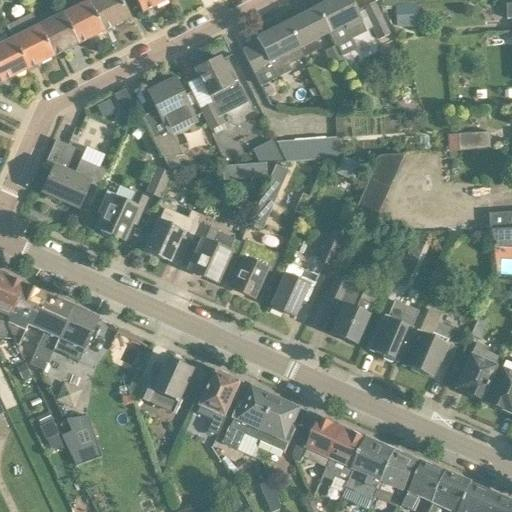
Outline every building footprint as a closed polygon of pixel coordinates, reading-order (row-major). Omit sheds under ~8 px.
[(93,0),(88,3),(103,32),(128,20),(118,0),(93,0)] [(166,0),(136,0),(143,12),(166,0)] [(330,35),(337,49),(342,59),(359,51),(354,40),(367,34),(349,0),(341,0),(334,4),(333,1),(317,9),(330,35)] [(103,32),(88,3),(75,10),(71,2),(59,8),(77,45),(103,32)] [(378,40),(390,34),(375,3),(363,9),(378,40)] [(418,27),(418,6),(395,7),(396,28),(418,27)] [(77,45),(59,8),(34,20),(52,58),(77,45)] [(330,35),(317,9),(286,24),(304,59),(324,49),(319,40),(330,35)] [(52,58),(34,20),(31,15),(6,27),(13,40),(27,70),(52,58)] [(304,59),(286,24),(256,39),(260,47),(256,49),(255,46),(243,52),(260,88),(293,72),(290,66),(304,59)] [(0,83),(27,70),(13,40),(0,46),(0,83)] [(344,64),(342,59),(337,49),(328,53),(335,68),(344,64)] [(195,70),(212,105),(214,104),(219,115),(245,102),(236,84),(232,86),(218,58),(195,70)] [(170,137),(173,135),(176,136),(179,135),(182,135),(183,134),(186,133),(188,131),(190,130),(190,128),(192,126),(196,124),(193,119),(201,115),(190,94),(183,98),(174,81),(148,93),(151,98),(147,100),(152,111),(156,109),(158,112),(143,119),(164,161),(170,175),(182,174),(175,158),(180,157),(170,137)] [(124,91),(114,96),(121,110),(131,105),(124,91)] [(201,110),(212,132),(225,126),(219,115),(214,104),(212,105),(201,110)] [(489,150),(488,134),(446,137),(448,153),(489,150)] [(325,140),(327,161),(337,161),(336,139),(325,140)] [(315,141),(316,162),(327,161),(325,140),(315,141)] [(294,142),(295,164),(306,163),(304,141),(294,142)] [(304,141),(306,163),(316,162),(315,141),(304,141)] [(42,193),(78,210),(89,185),(98,189),(105,173),(80,162),(73,178),(64,174),(75,150),(56,142),(45,165),(53,169),(42,193)] [(295,164),(294,142),(276,143),(287,164),(295,164)] [(343,158),(336,175),(356,184),(363,168),(343,158)] [(251,173),(236,168),(233,175),(237,177),(235,180),(247,184),(251,173)] [(255,213),(267,219),(287,174),(275,168),(255,213)] [(158,170),(147,194),(159,200),(170,175),(158,170)] [(112,199),(113,197),(105,193),(96,214),(104,218),(98,231),(122,242),(129,224),(134,227),(146,200),(136,195),(131,207),(112,199)] [(198,198),(194,207),(203,211),(207,202),(198,198)] [(189,242),(197,225),(200,217),(190,213),(187,220),(165,210),(159,223),(158,222),(145,252),(169,263),(180,239),(189,242)] [(511,214),(490,216),(490,230),(511,228),(511,214)] [(197,225),(189,242),(201,248),(190,272),(215,283),(234,241),(197,225)] [(511,230),(490,232),(492,249),(511,250),(511,230)] [(331,237),(318,265),(329,270),(342,241),(331,237)] [(230,290),(253,300),(272,259),(248,249),(230,290)] [(405,258),(395,281),(407,286),(417,264),(405,258)] [(23,286),(0,276),(0,340),(14,341),(7,326),(23,286)] [(270,308),(294,319),(302,302),(305,303),(314,285),(299,278),(297,283),(284,277),(270,308)] [(332,335),(356,345),(373,306),(360,301),(364,291),(335,279),(325,301),(343,309),(332,335)] [(40,294),(23,286),(7,326),(14,341),(16,346),(17,347),(27,326),(40,294)] [(40,294),(27,326),(44,333),(29,366),(43,372),(53,350),(71,308),(40,294)] [(372,353),(396,364),(414,323),(401,317),(405,308),(394,304),(372,353)] [(71,308),(53,350),(68,357),(68,358),(79,363),(88,342),(92,344),(98,330),(94,329),(98,320),(71,308)] [(404,367),(428,378),(429,377),(432,378),(439,365),(448,369),(457,349),(446,344),(452,331),(437,325),(440,317),(428,311),(404,367)] [(498,359),(485,354),(487,350),(476,345),(456,390),(479,400),(498,359)] [(163,405),(177,411),(194,372),(171,361),(159,386),(148,381),(140,399),(161,409),(163,405)] [(511,366),(505,363),(486,404),(502,411),(504,408),(511,412),(511,411),(511,366)] [(24,364),(16,368),(22,380),(29,376),(24,364)] [(243,384),(218,373),(202,407),(215,412),(211,421),(214,423),(209,433),(219,437),(243,384)] [(259,442),(277,400),(254,389),(246,406),(243,404),(224,446),(238,452),(245,436),(259,442)] [(277,400),(259,442),(272,448),(273,447),(286,453),(298,428),(293,427),(301,410),(277,400)] [(87,418),(66,421),(72,433),(62,438),(76,468),(102,459),(87,418)] [(327,469),(345,430),(321,419),(311,441),(302,437),(294,453),(298,463),(301,464),(304,458),(327,469)] [(45,441),(46,441),(57,436),(58,435),(52,422),(39,428),(45,441)] [(345,430),(327,469),(323,477),(335,483),(336,479),(348,484),(355,470),(368,440),(345,430)] [(396,452),(368,440),(355,470),(348,484),(364,492),(361,497),(374,502),(375,499),(396,452)] [(396,452),(375,499),(399,509),(419,462),(396,452)] [(433,505),(447,475),(423,464),(403,508),(411,511),(415,511),(421,499),(433,505)] [(459,511),(472,486),(447,475),(433,505),(429,511),(459,511)] [(279,500),(271,481),(259,486),(268,505),(279,500)] [(488,511),(496,496),(472,486),(459,511),(488,511)] [(86,496),(79,499),(84,510),(92,507),(86,496)] [(488,511),(511,511),(511,503),(496,496),(488,511)] [(220,506),(222,511),(238,511),(243,510),(237,498),(220,506)] [(318,511),(313,501),(305,504),(308,511),(318,511)]
